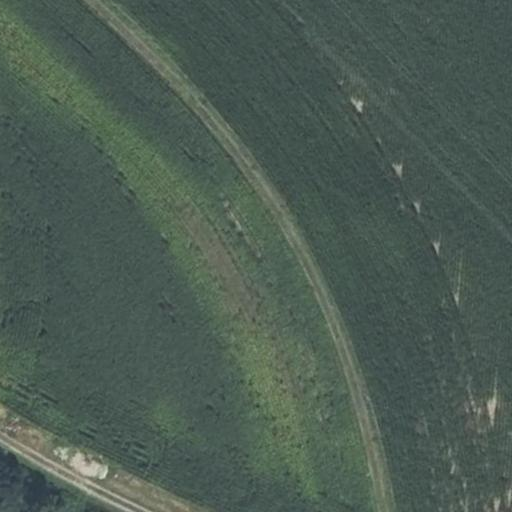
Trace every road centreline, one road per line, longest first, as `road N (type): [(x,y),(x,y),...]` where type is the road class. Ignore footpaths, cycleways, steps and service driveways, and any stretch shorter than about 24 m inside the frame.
road 1 (track): [(84,0),(168,76),(256,184),(340,309),(382,511)]
road 2 (track): [(139,511),(0,438)]
